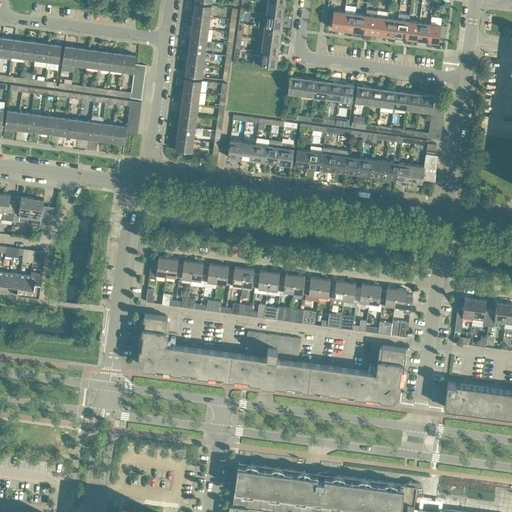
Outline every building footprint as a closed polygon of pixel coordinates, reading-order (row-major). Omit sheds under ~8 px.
[(286,2),(285,2),(269,0),(267,0),(266,13),(283,15),(285,3),(286,3),(286,2)] [(211,16),(212,4),(194,2),(193,14),(211,16)] [(374,33),(378,10),(367,8),(366,14),(364,31),(367,32),(367,34),(374,35),(374,33)] [(342,29),(344,11),(333,10),(331,27),(342,29)] [(388,11),(378,10),(374,33),(385,34),(387,17),(388,11)] [(353,30),(355,13),(344,11),(342,29),(353,30)] [(260,12),(258,24),(265,25),(281,28),(283,16),(285,16),(285,15),(283,15),(266,13),(260,12)] [(364,31),(366,14),(355,13),(353,30),(364,31)] [(406,37),(409,20),(409,14),(399,13),(398,18),(396,36),(406,37)] [(209,28),(211,16),(193,14),(191,26),(209,28)] [(396,36),(398,18),(387,17),(385,34),(396,36)] [(417,39),(419,21),(409,20),(406,37),(417,39)] [(428,40),(430,23),(419,21),(417,39),(428,40)] [(441,24),(430,23),(428,40),(439,42),(441,24)] [(283,28),(281,28),(265,25),(263,38),(280,40),(281,28),(283,28)] [(207,40),(209,28),(191,26),(190,38),(207,40)] [(0,53),(11,55),(13,37),(1,36),(0,43),(0,53)] [(23,56),(25,39),(13,37),(11,55),(23,56)] [(206,52),(207,40),(190,38),(188,50),(206,52)] [(281,41),(280,40),(263,38),(261,51),(278,53),(280,41),(281,41)] [(35,58),(37,41),(25,39),(23,56),(35,58)] [(47,59),(49,42),(37,41),(35,58),(47,59)] [(59,61),(61,44),(49,42),(47,59),(59,61)] [(74,63),(76,46),(64,44),(62,62),(74,63)] [(86,65),(88,48),(76,46),(74,63),(86,65)] [(98,66),(100,49),(88,48),(86,65),(98,66)] [(110,68),(112,51),(100,49),(98,66),(110,68)] [(204,64),(206,52),(188,50),(187,62),(204,64)] [(122,70),(124,53),(112,51),(110,68),(122,70)] [(280,53),(278,53),(261,51),(259,64),(276,66),(278,54),(279,54),(280,53)] [(137,54),(136,54),(124,53),(122,70),(134,71),(135,68),(135,63),(137,54)] [(202,76),(204,64),(187,62),(185,74),(202,76)] [(300,93),(302,77),(291,75),(291,74),(290,73),(288,92),(300,93)] [(313,95),(315,79),(304,77),(304,75),(303,75),(303,77),(302,77),(300,93),(313,95)] [(201,91),(202,79),(184,76),(183,88),(201,91)] [(326,97),(328,80),(316,79),(317,77),(316,77),(316,79),(315,79),(313,95),(326,97)] [(339,98),(341,82),(329,80),(329,79),(328,79),(328,80),(326,97),(339,98)] [(339,98),(338,106),(351,108),(352,100),(354,84),(342,82),(342,80),(341,80),(341,82),(339,98)] [(368,102),(370,86),(358,84),(358,82),(357,82),(355,101),(368,102)] [(383,87),(383,88),(384,86),(383,86),(382,87),(371,86),(371,84),(370,84),(370,86),(368,102),(381,104),(383,87)] [(396,89),(396,88),(396,87),(395,89),(383,88),(383,87),(381,104),(393,106),(396,89)] [(199,103),(201,91),(183,88),(181,100),(199,103)] [(409,91),(409,89),(408,89),(408,91),(396,89),(393,106),(406,108),(409,91)] [(421,93),(422,93),(422,91),(421,91),(421,93),(409,91),(406,108),(419,109),(421,93)] [(432,106),(433,100),(434,94),(422,93),(421,93),(419,109),(431,111),(432,111),(432,106)] [(197,115),(199,103),(181,100),(180,112),(197,115)] [(17,127),(19,111),(7,109),(5,126),(17,127)] [(55,116),(53,132),(65,134),(67,117),(68,111),(56,110),(55,116)] [(29,129),(31,112),(19,111),(17,127),(29,129)] [(41,131),(43,114),(31,112),(29,129),(41,131)] [(196,127),(197,115),(180,112),(178,124),(196,127)] [(53,132),(55,116),(43,114),(41,131),(53,132)] [(77,136),(79,119),(67,117),(65,134),(77,136)] [(271,124),(272,119),(259,117),(258,122),(259,122),(258,128),(262,128),(263,123),(271,124)] [(89,137),(91,120),(79,119),(77,136),(89,137)] [(101,139),(103,122),(91,120),(89,137),(101,139)] [(113,140),(115,124),(103,122),(101,139),(113,140)] [(126,132),(127,127),(127,125),(115,124),(113,140),(125,142),(126,132)] [(194,139),(196,127),(178,124),(176,136),(194,139)] [(377,142),(377,138),(378,133),(365,131),(364,136),(363,136),(363,140),(376,142),(377,142)] [(193,151),(194,139),(176,136),(175,148),(193,151)] [(266,161),(269,138),(257,136),(256,142),(255,142),(253,159),(266,161)] [(279,162),(281,142),(282,140),(269,138),(266,161),(279,162)] [(240,157),(243,140),(230,139),(228,156),(240,157)] [(253,159),(255,142),(243,140),(240,157),(253,159)] [(292,164),(294,144),(281,142),(279,162),(292,164)] [(333,170),(336,148),(323,146),(322,151),(320,168),(333,170)] [(308,166),(310,150),(297,148),(295,164),(308,166)] [(349,150),(336,148),(333,170),(346,172),(349,155),(349,150)] [(310,150),(308,166),(320,168),(322,151),(310,150)] [(434,180),(438,154),(426,153),(424,165),(422,179),(434,180)] [(359,173),(361,157),(349,155),(346,172),(359,173)] [(372,175),(374,158),(361,157),(359,173),(372,175)] [(398,179),(400,162),(399,162),(399,157),(394,157),(393,161),(387,160),(385,177),(398,179)] [(385,177),(387,160),(374,158),(372,175),(385,177)] [(410,180),(413,163),(400,162),(398,179),(410,180)] [(424,165),(413,163),(410,180),(422,182),(422,179),(424,165)] [(12,219),(15,202),(9,201),(10,194),(0,192),(0,211),(3,212),(2,218),(12,219)] [(29,218),(32,197),(21,195),(20,202),(15,202),(12,219),(19,220),(19,217),(29,218)] [(44,199),(32,197),(29,218),(40,219),(39,225),(45,226),(53,212),(54,206),(43,204),(44,199)] [(12,256),(13,246),(2,245),(1,251),(6,252),(5,257),(11,258),(12,256)] [(23,254),(24,248),(13,246),(12,256),(18,256),(18,253),(23,254)] [(33,259),(34,249),(24,248),(23,254),(28,255),(27,258),(33,259)] [(44,260),(45,251),(34,249),(33,259),(44,260)] [(166,275),(168,257),(159,256),(158,260),(152,259),(149,277),(156,278),(157,273),(166,275)] [(179,276),(181,262),(178,262),(178,258),(168,257),(166,275),(179,276)] [(191,278),(194,260),(184,259),(184,263),(181,262),(179,276),(191,278)] [(204,280),(206,266),(203,265),(203,262),(194,260),(191,278),(204,280)] [(217,281),(219,264),(209,262),(209,266),(206,266),(204,280),(217,281)] [(230,283),(232,269),(229,269),(229,265),(219,264),(217,281),(230,283)] [(242,285),(245,267),(235,266),(234,269),(232,269),(230,283),(242,285)] [(255,287),(257,273),(254,272),(254,269),(245,267),(242,285),(255,287)] [(267,288),(270,271),(260,269),(260,273),(257,273),(255,287),(267,288)] [(0,288),(7,290),(9,272),(0,270),(0,288)] [(40,294),(42,276),(42,273),(31,271),(31,274),(28,293),(40,294)] [(279,295),(280,290),(282,276),(279,275),(280,272),(270,271),(267,288),(267,293),(279,295)] [(18,291),(20,273),(9,272),(7,290),(18,291)] [(28,293),(31,274),(20,273),(18,291),(28,293)] [(293,292),(295,274),(285,273),(285,276),(282,276),(280,290),(293,292)] [(295,274),(293,292),(293,297),(301,298),(302,293),(305,293),(307,279),(304,279),(305,275),(295,274)] [(318,295),(321,277),(311,276),(310,280),(307,279),(305,293),(318,295)] [(331,297),(333,283),(330,282),(330,279),(321,277),(318,295),(331,297)] [(344,299),(346,281),(336,279),(336,283),(333,283),(331,297),(344,299)] [(356,300),(358,286),(355,286),(356,282),(346,281),(344,299),(356,300)] [(369,302),(371,284),(362,283),(361,287),(358,286),(356,300),(356,304),(358,306),(366,307),(368,305),(369,302)] [(382,304),(383,290),(381,289),(381,285),(371,284),(369,302),(382,304)] [(394,306),(397,287),(387,286),(386,290),(383,290),(382,304),(394,306)] [(410,314),(413,294),(406,293),(406,289),(397,287),(394,306),(404,307),(403,313),(410,314)] [(154,289),(148,288),(146,301),(152,302),(154,289)] [(175,305),(176,299),(170,299),(170,293),(164,292),(162,303),(175,305)] [(187,307),(189,296),(182,295),(182,300),(176,299),(175,305),(187,307)] [(200,308),(201,303),(195,302),(195,297),(189,296),(187,307),(200,308)] [(472,318),(475,298),(465,297),(463,308),(458,308),(455,329),(461,330),(462,317),(472,318)] [(488,325),(490,312),(484,311),(486,299),(475,298),(472,318),(483,320),(482,324),(488,325)] [(213,310),(214,299),(208,299),(207,304),(201,303),(200,308),(213,310)] [(226,312),(226,306),(220,305),(221,300),(214,299),(213,310),(226,312)] [(505,323),(507,302),(497,301),(495,313),(490,312),(488,325),(494,326),(495,321),(505,323)] [(239,313),(240,303),(233,302),(233,307),(226,306),(226,312),(239,313)] [(264,317),(265,303),(259,302),(258,310),(252,310),(251,315),(264,317)] [(240,303),(239,313),(251,315),(252,310),(246,309),(246,304),(240,303)] [(276,318),(278,307),(265,305),(266,303),(265,303),(264,317),(276,318)] [(289,320),(291,307),(278,305),(278,307),(276,318),(289,320)] [(291,307),(289,320),(302,322),(302,316),(304,309),(291,307)] [(302,316),(302,322),(315,323),(317,310),(304,308),(304,309),(302,316)] [(340,327),(342,313),(329,312),(328,320),(327,325),(340,327)] [(298,363),(298,360),(301,337),(248,330),(244,356),(173,346),(173,349),(160,347),(162,335),(165,335),(168,316),(144,313),(138,357),(141,357),(146,363),(145,366),(260,382),(260,383),(276,385),(276,384),(390,399),(391,396),(397,391),(400,392),(406,348),(382,345),(380,364),(383,364),(381,377),(369,375),(369,372),(298,363)] [(353,328),(354,315),(342,313),(340,327),(353,328)] [(365,330),(367,319),(360,318),(360,324),(353,323),(355,315),(354,315),(353,328),(365,330)] [(378,326),(378,332),(391,333),(392,322),(379,320),(378,326)] [(399,335),(401,320),(394,320),(392,334),(399,335)] [(407,336),(409,321),(401,320),(399,335),(407,336)] [(511,415),(511,389),(448,381),(444,406),(511,415)] [(413,511),(415,495),(416,495),(418,495),(419,495),(420,494),(421,493),(422,492),(422,491),(423,490),(423,489),(423,488),(423,487),(422,486),(422,485),(421,484),(420,483),(419,482),(418,482),(417,481),(409,480),(405,484),(339,475),(335,477),(329,476),(330,471),(319,472),(318,473),(317,473),(317,474),(316,475),(311,474),(305,473),(305,470),(238,461),(233,504),(230,503),(228,511),(413,511)]
